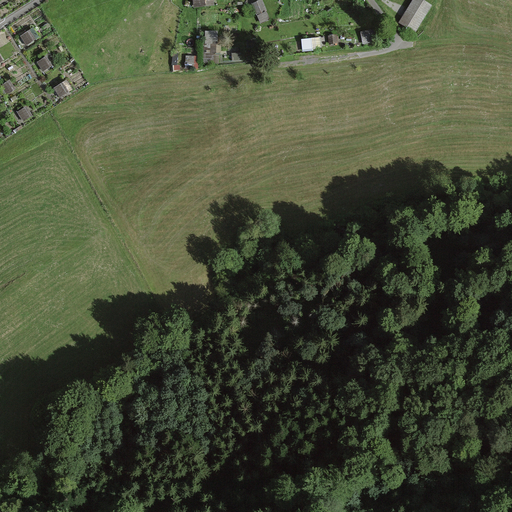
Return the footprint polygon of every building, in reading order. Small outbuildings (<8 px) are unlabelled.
[(253,4),(260,23),(270,19),(263,0),(253,4)] [(416,33),(430,6),(419,0),(413,0),(400,25),(416,33)] [(34,28),(20,36),(27,46),(40,38),(34,28)] [(205,32),(205,43),(215,43),(214,32),(205,32)] [(302,40),(303,52),(321,50),(320,38),(302,40)] [(46,57),(37,63),(43,72),(52,66),(46,57)] [(10,81),(1,87),(6,95),(16,89),(10,81)] [(72,90),(67,81),(53,90),(59,98),(72,90)] [(27,107),(18,113),(24,122),(33,116),(27,107)]
